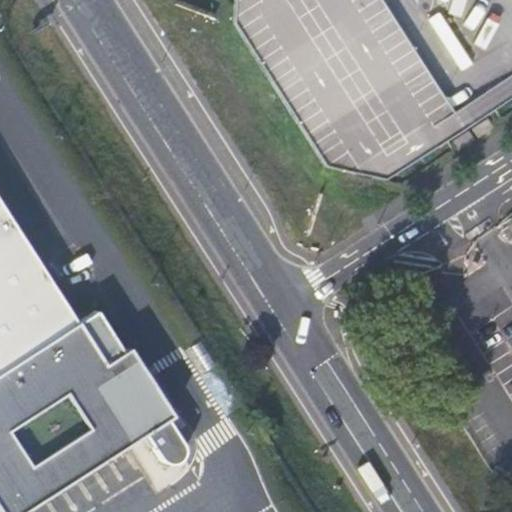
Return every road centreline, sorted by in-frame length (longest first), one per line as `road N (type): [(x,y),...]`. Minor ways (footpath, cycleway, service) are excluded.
road 1 (secondary): [(75,0),(278,306)]
road 2 (tertiary): [(511,163),(278,306)]
road 3 (secondary): [(410,511),(278,306)]
